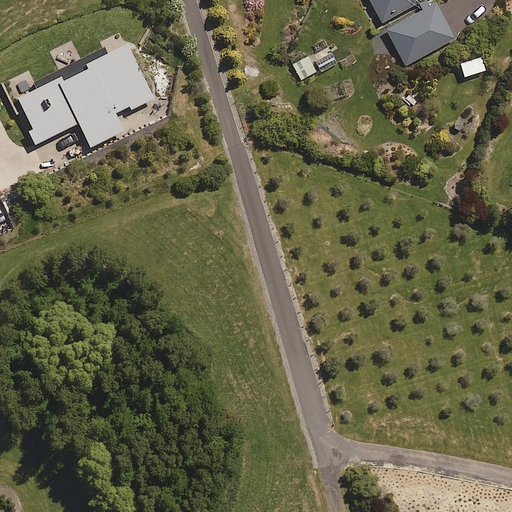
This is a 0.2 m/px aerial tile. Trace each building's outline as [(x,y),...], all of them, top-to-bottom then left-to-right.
[(368,0),(381,23),(424,0),(368,0)] [(454,39),(435,4),(386,31),(405,66),(454,39)] [(153,100),(126,47),(85,67),(87,72),(62,84),(60,79),(16,101),(37,145),(78,124),(90,149),(123,132),(116,118),(153,100)] [(336,62),(329,48),(293,65),(299,79),(336,62)] [(485,72),(481,59),(460,65),(464,78),(485,72)]
